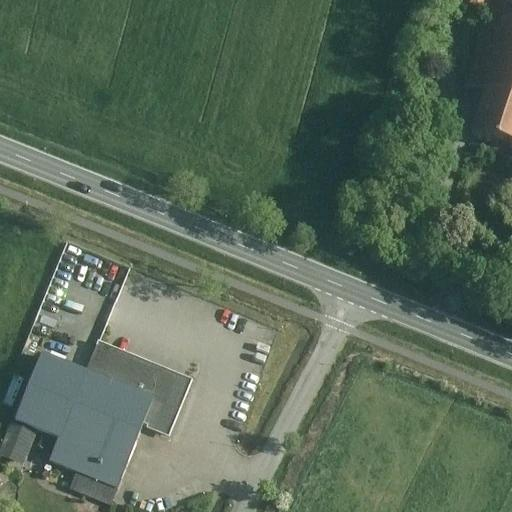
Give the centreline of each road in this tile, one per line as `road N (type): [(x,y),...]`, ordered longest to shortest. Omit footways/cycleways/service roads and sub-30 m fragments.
road 1 (secondary): [(0,150),(353,295)]
road 2 (residential): [(353,295),(248,511)]
road 3 (secondary): [(353,295),(511,359)]
